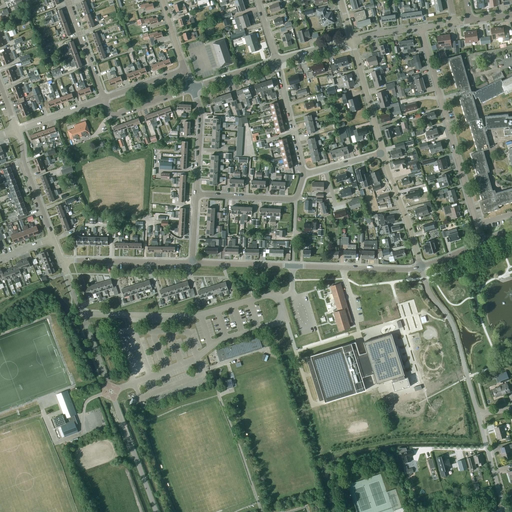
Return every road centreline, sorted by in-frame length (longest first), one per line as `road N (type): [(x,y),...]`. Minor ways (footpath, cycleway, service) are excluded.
road 1 (unclassified): [(156,511),(61,261)]
road 2 (unclassified): [(191,262),(420,267)]
road 3 (residential): [(482,242),(420,27)]
road 4 (track): [(0,311),(46,288),(69,316),(96,382),(75,384)]
road 5 (track): [(468,413),(469,441),(400,440),(321,454)]
road 6 (unclassified): [(478,414),(451,323),(420,267)]
road 7 (track): [(118,388),(165,511)]
road 8 (unclassified): [(61,261),(191,262)]
road 9 (residential): [(195,194),(292,199),(304,174)]
road 10 (unclassified): [(420,267),(382,152)]
